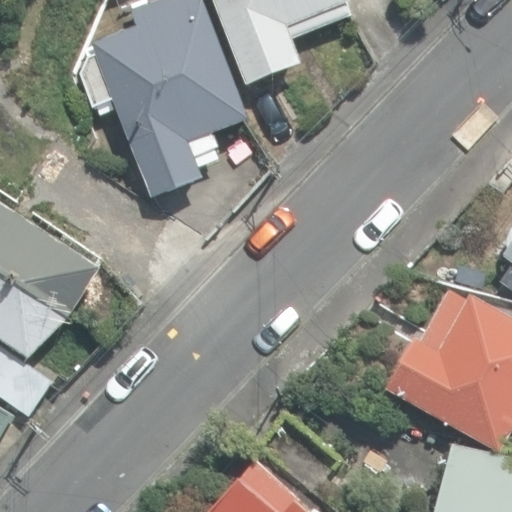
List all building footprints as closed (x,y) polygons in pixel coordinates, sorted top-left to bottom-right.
[(251,121),(204,0),(158,0),(132,10),(139,28),(93,45),(97,55),(90,57),(83,75),(95,108),(114,100),(152,199),(205,179),(200,166),(222,157),(214,135),(251,121)] [(215,0),(249,87),(305,65),(295,38),(353,16),(349,4),(354,2),(353,0),(215,0)] [(0,268),(73,317),(104,269),(0,201),(0,268)] [(0,337),(31,358),(73,317),(0,268),(0,337)] [(511,319),(472,297),(470,300),(453,291),(424,342),(418,339),(389,390),(501,452),(511,435),(511,319)] [(0,399),(26,419),(50,387),(0,349),(0,399)] [(0,447),(19,424),(0,411),(0,447)] [(259,453),(314,500),(344,465),(290,417),(259,453)] [(439,511),(511,511),(511,457),(455,445),(439,511)] [(305,511),(253,466),(213,511),(305,511)]
